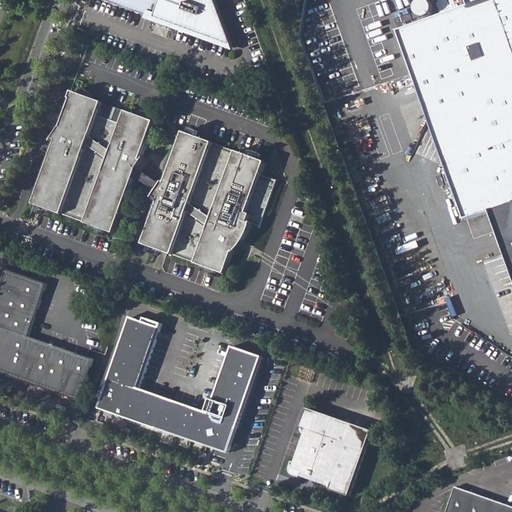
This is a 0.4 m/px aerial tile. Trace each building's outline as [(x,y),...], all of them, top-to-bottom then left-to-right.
[(103,0),(103,1),(154,17),(153,20),(170,27),(171,25),(233,47),(215,0),(103,0)] [(511,0),(466,0),(469,6),(399,32),(429,117),(460,130),(445,162),(466,220),(511,204),(511,0)] [(233,47),(171,25),(170,27),(234,50),(233,47)] [(57,143),(33,206),(116,236),(139,175),(140,170),(142,168),(146,163),(143,162),(158,124),(75,92),(71,101),(73,102),(64,128),(53,141),(57,143)] [(460,130),(429,117),(445,162),(460,130)] [(185,134),(167,185),(165,187),(160,193),(155,200),(160,203),(144,246),(226,276),(235,253),(237,255),(240,251),(244,244),(253,228),(261,232),(278,185),(273,183),(262,179),(263,176),(267,165),(185,134)] [(139,175),(160,193),(165,187),(142,168),(140,170),(139,175)] [(240,251),(244,253),(248,246),(244,244),(240,251)] [(0,374),(79,402),(94,360),(30,338),(48,285),(6,271),(0,288),(0,374)] [(145,323),(133,319),(101,409),(155,428),(176,432),(188,434),(226,448),(233,428),(238,430),(263,359),(234,348),(210,416),(140,391),(164,325),(146,319),(145,323)] [(322,471),(327,482),(330,490),(350,496),(372,433),(310,410),(303,429),(306,436),(311,447),(301,453),(306,462),(299,465),(296,464),(291,463),(289,466),(289,470),(290,473),(292,476),(295,478),(299,479),(301,473),(302,470),(310,467),(311,470),(318,472),(322,471)] [(155,428),(229,454),(238,430),(233,428),(226,448),(188,434),(176,432),(155,428)] [(306,436),(301,453),(311,447),(306,436)] [(306,462),(301,453),(296,464),(299,465),(306,462)] [(302,470),(301,473),(327,482),(322,471),(318,472),(311,470),(310,467),(302,470)] [(511,511),(511,507),(458,488),(449,511),(511,511)]
